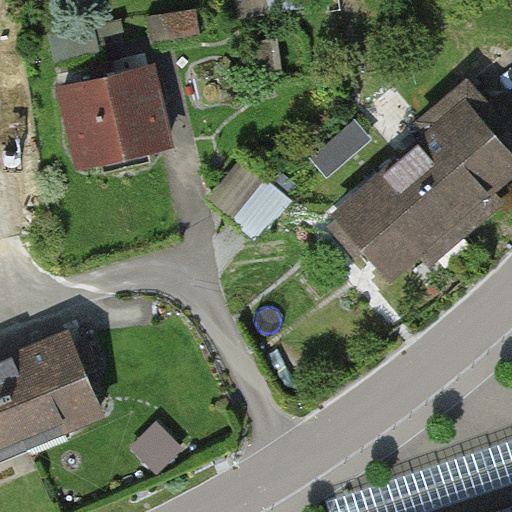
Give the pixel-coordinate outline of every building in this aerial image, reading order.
[(147,73),(50,92),(66,175),(164,156),(147,73)] [(405,156),(464,226),(511,185),(511,145),(472,99),(405,156)] [(337,213),(396,283),(464,226),(405,156),(337,213)] [(239,160),(218,205),(273,231),(294,186),(239,160)] [(66,337),(0,365),(0,386),(30,457),(104,425),(66,337)] [(0,386),(0,470),(30,457),(0,386)]
